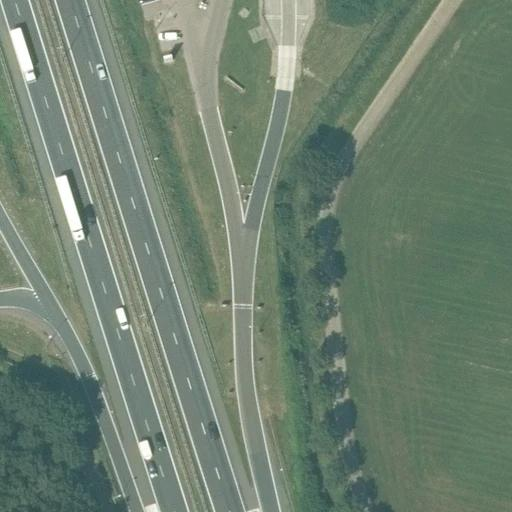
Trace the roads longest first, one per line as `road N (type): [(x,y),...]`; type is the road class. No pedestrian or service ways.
road 1 (unclassified): [(368,511),(340,410),(328,207),(358,138),(453,0)]
road 2 (motorway): [(16,0),(176,511)]
road 3 (motorway): [(230,511),(71,0)]
road 4 (motorway): [(269,511),(247,411),(242,306)]
road 5 (unclassified): [(110,511),(78,451),(0,414)]
road 6 (motorway): [(88,375),(136,511)]
